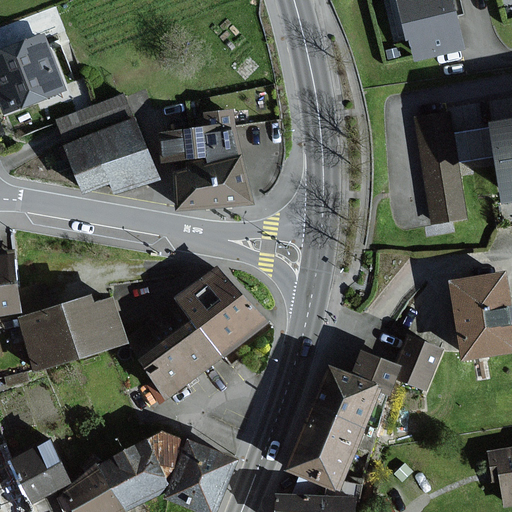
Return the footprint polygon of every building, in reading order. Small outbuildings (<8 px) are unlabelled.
[(463,46),(451,0),(404,0),(418,57),(463,46)] [(64,89),(44,35),(0,51),(0,94),(6,111),(64,89)] [(133,120),(131,114),(124,95),(59,120),(66,139),(68,144),(133,120)] [(235,110),(206,113),(207,127),(162,133),(164,160),(211,155),(211,163),(242,156),(235,110)] [(449,113),(417,118),(434,220),(465,215),(449,113)] [(511,198),(511,115),(493,118),(505,199),(511,198)] [(157,176),(136,119),(133,120),(68,144),(86,190),(114,179),(118,191),(157,176)] [(462,156),(477,155),(475,126),(460,127),(462,156)] [(180,207),(254,201),(242,156),(211,163),(177,172),(180,207)] [(0,313),(21,310),(13,254),(0,256),(0,313)] [(263,325),(219,267),(197,284),(180,297),(225,355),(249,336),(263,325)] [(511,348),(511,335),(502,274),(453,282),(464,356),(511,348)] [(94,304),(92,296),(21,317),(36,368),(127,341),(114,298),(94,304)] [(225,355),(180,297),(155,315),(159,320),(131,341),(173,395),(225,355)] [(443,349),(409,336),(397,364),(402,365),(398,376),(404,379),(427,388),(443,349)] [(397,364),(364,350),(358,364),(354,374),(332,365),(300,443),(290,467),(341,488),(382,389),(391,392),(398,376),(402,365),(397,364)] [(148,439),(172,483),(190,440),(162,430),(148,439)] [(98,464),(122,511),(123,511),(169,491),(172,483),(148,439),(98,464)] [(207,511),(216,511),(238,460),(190,440),(172,483),(169,491),(167,495),(207,511)] [(72,483),(54,441),(12,460),(30,502),(72,483)] [(511,448),(490,452),(494,479),(502,477),(506,505),(511,504),(511,448)] [(66,492),(75,511),(122,511),(98,464),(66,492)] [(354,511),(355,497),(282,495),(281,511),(354,511)]
